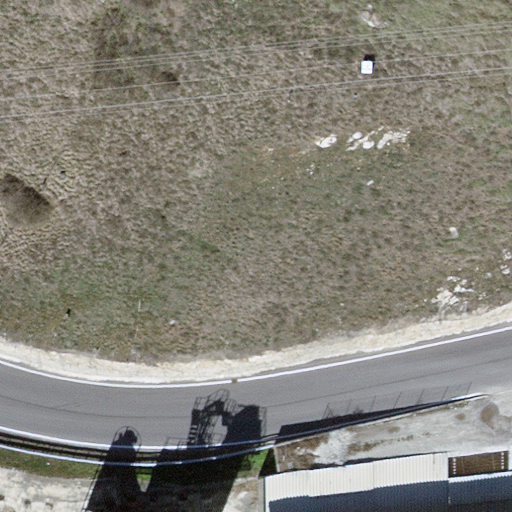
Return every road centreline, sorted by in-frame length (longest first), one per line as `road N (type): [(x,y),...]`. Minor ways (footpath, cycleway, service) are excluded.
road 1 (tertiary): [(0,394),(90,415),(193,416),(511,356)]
road 2 (track): [(102,0),(0,467)]
